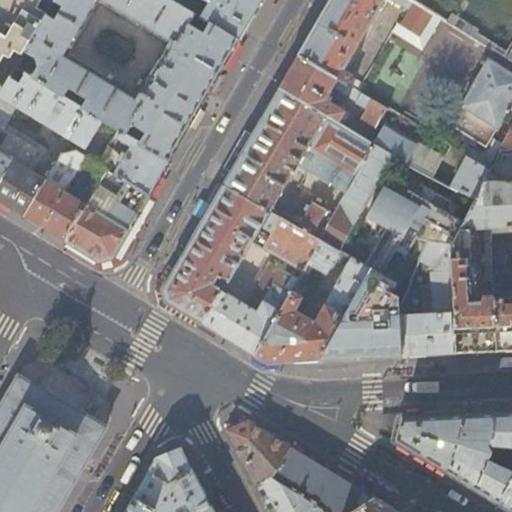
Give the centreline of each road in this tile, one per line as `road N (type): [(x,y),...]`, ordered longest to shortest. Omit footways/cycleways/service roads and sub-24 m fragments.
road 1 (residential): [(297,0),(118,310)]
road 2 (tertiary): [(90,511),(181,349)]
road 3 (residential): [(181,349),(205,433),(247,511)]
road 4 (residential): [(511,384),(359,391)]
road 5 (tertiary): [(340,448),(448,511)]
